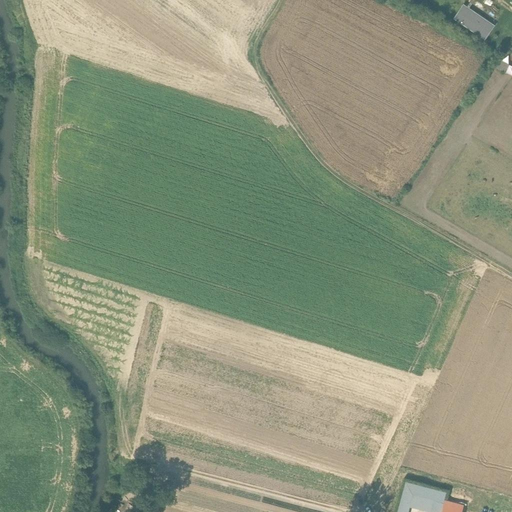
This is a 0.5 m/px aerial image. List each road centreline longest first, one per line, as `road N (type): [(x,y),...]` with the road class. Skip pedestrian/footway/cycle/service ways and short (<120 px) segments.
road 1 (track): [(511,278),(356,190),(314,155),(256,64),(257,40),(281,0)]
road 2 (track): [(348,511),(128,456)]
